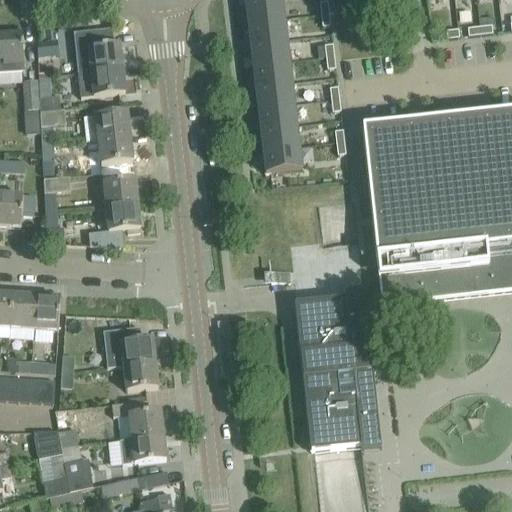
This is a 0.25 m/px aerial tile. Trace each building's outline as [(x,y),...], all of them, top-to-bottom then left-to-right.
[(282,0),(245,4),(248,26),(284,22),(282,0)] [(328,5),(319,6),(321,18),(329,17),(328,5)] [(329,17),(321,18),(322,30),(330,29),(329,17)] [(284,22),(248,26),(250,48),(287,43),(284,22)] [(492,29),(480,30),(481,38),(493,37),(492,29)] [(480,30),(468,32),(469,40),(481,38),(480,30)] [(458,33),(446,34),(447,42),(459,41),(458,33)] [(0,75),(24,74),(24,65),(22,36),(0,37),(0,75)] [(287,44),(250,48),(253,69),(289,65),(287,44)] [(53,61),(51,47),(38,48),(39,62),(53,61)] [(78,78),(91,76),(123,73),(120,48),(75,53),(78,78)] [(333,48),(324,49),(326,61),(334,60),(333,48)] [(334,60),(326,61),(327,73),(336,72),(334,60)] [(289,65),(253,69),(255,91),(292,87),(289,65)] [(91,76),(78,78),(81,102),(94,100),(105,99),(125,97),(123,73),(91,76)] [(51,81),(49,81),(49,79),(43,79),(43,83),(38,83),(40,115),(60,113),(59,99),(52,99),(51,81)] [(36,84),(23,84),(26,137),(39,136),(39,128),(36,84)] [(292,87),(255,91),(258,112),(294,108),(292,87)] [(338,91),(330,92),(331,104),(339,103),(338,91)] [(339,103),(331,104),(332,116),(341,115),(339,103)] [(294,108),(258,112),(260,134),(297,130),(294,108)] [(64,112),(60,113),(40,115),(42,151),(46,150),(46,147),(52,146),(53,149),(53,129),(66,128),(64,112)] [(367,300),(344,302),(346,312),(365,310),(511,294),(511,115),(425,125),(408,127),(362,132),(381,298),(367,300)] [(130,140),(127,116),(84,121),(86,145),(98,144),(130,140)] [(297,130),(260,134),(263,155),(299,151),(297,130)] [(343,134),(335,135),(336,147),(344,146),(343,134)] [(100,168),(133,164),(130,140),(98,144),(100,168)] [(53,149),(52,146),(46,147),(46,150),(42,151),(43,166),(54,165),(53,149)] [(344,146),(336,147),(338,159),(346,158),(344,146)] [(300,152),(263,156),(265,178),(302,173),(300,152)] [(3,157),(3,163),(1,163),(0,176),(26,178),(27,158),(3,157)] [(56,214),(57,214),(56,195),(71,194),(69,180),(44,183),(44,187),(43,187),(45,214),(50,214),(50,218),(57,217),(56,214)] [(138,208),(135,183),(103,187),(106,211),(138,208)] [(0,229),(21,231),(22,219),(33,220),(35,200),(23,199),(0,198),(0,229)] [(140,232),(138,208),(106,211),(106,215),(108,235),(88,237),(90,250),(125,253),(123,234),(127,233),(127,237),(140,236),(139,232),(140,232)] [(57,217),(50,218),(50,214),(45,214),(45,232),(57,232),(57,217)] [(292,274),(264,276),(265,288),(293,285),(292,274)] [(0,330),(10,331),(12,299),(0,297),(0,330)] [(10,331),(10,341),(33,342),(34,333),(36,300),(12,299),(10,331)] [(36,300),(34,333),(58,335),(60,302),(36,300)] [(344,302),(294,307),(308,431),(303,431),(304,443),(310,442),(311,456),(313,455),(319,511),(368,511),(362,456),(381,454),(372,375),(378,374),(377,363),(375,348),(369,348),(365,310),(346,312),(344,302)] [(115,335),(103,336),(107,372),(111,372),(123,370),(155,367),(153,343),(141,344),(139,332),(115,335)] [(31,377),(32,365),(16,364),(16,359),(8,359),(7,375),(31,377)] [(72,376),(74,376),(75,359),(62,359),(61,377),(66,377),(66,373),(72,373),(72,376)] [(31,377),(48,378),(48,366),(32,365),(31,377)] [(145,404),(144,393),(158,391),(155,367),(123,370),(126,395),(128,406),(145,404)] [(74,376),(72,376),(72,373),(66,373),(66,377),(61,377),(60,391),(73,392),(74,376)] [(20,382),(7,381),(6,405),(18,405),(20,382)] [(18,405),(30,406),(31,383),(20,382),(18,405)] [(30,406),(42,407),(43,384),(31,383),(30,406)] [(42,407),(53,408),(55,384),(43,384),(42,407)] [(128,406),(111,408),(113,421),(129,419),(132,443),(163,439),(161,415),(149,416),(147,404),(145,405),(145,404),(128,406)] [(58,436),(58,435),(60,450),(72,448),(72,451),(79,451),(75,433),(58,436)] [(39,462),(51,460),(51,462),(55,461),(55,458),(62,457),(60,450),(58,435),(34,435),(39,462)] [(132,443),(120,444),(123,468),(166,463),(163,439),(132,443)] [(69,496),(93,491),(91,475),(89,462),(81,464),(79,451),(72,451),(72,448),(60,450),(62,457),(69,496)] [(0,470),(9,468),(6,455),(0,456),(0,470)] [(46,502),(66,497),(69,496),(62,457),(55,458),(55,461),(51,462),(51,460),(39,463),(43,487),(46,502)] [(0,495),(2,495),(0,486),(0,483),(11,481),(9,468),(0,470),(0,495)] [(136,482),(137,488),(140,487),(141,492),(169,486),(166,475),(136,482)] [(103,501),(139,493),(141,492),(140,487),(137,488),(136,482),(101,490),(103,501)] [(66,509),(83,505),(81,495),(93,491),(69,496),(66,497),(68,502),(65,503),(66,509)] [(66,497),(46,502),(46,503),(49,502),(51,511),(66,509),(65,503),(68,502),(66,497)] [(159,511),(158,502),(142,505),(143,511),(159,511)]
